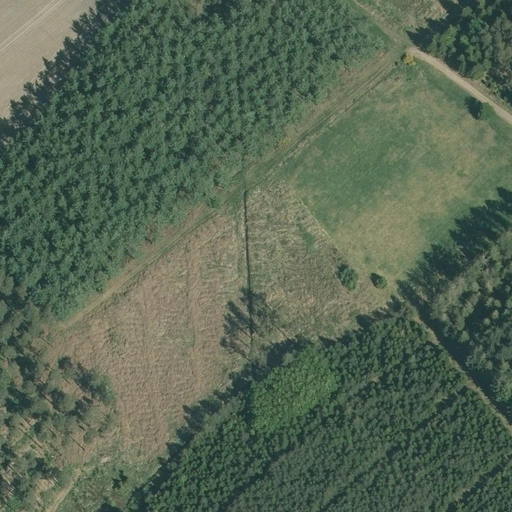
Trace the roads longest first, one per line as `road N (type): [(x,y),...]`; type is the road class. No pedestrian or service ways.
road 1 (track): [(463,0),(60,340)]
road 2 (track): [(511,119),(344,0)]
